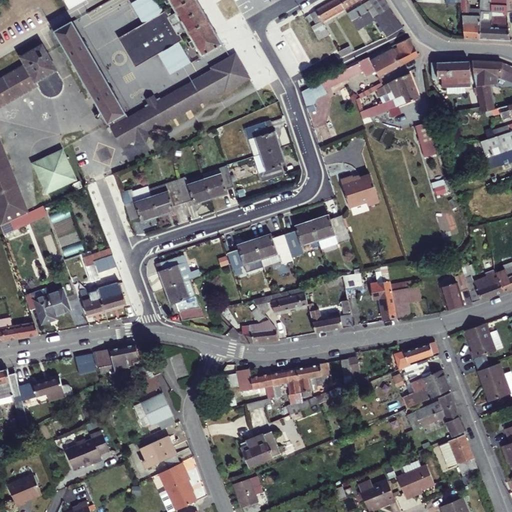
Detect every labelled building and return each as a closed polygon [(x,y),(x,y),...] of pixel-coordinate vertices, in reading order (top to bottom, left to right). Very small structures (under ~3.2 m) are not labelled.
[(165,18),(154,0),(139,0),(130,6),(141,26),(117,40),(125,53),(130,51),(125,41),(165,18)] [(194,0),(167,0),(164,2),(166,6),(171,3),(177,12),(195,1),(194,0)] [(311,25),(319,40),(328,35),(332,31),(323,16),(339,6),(335,0),(331,0),(312,11),(318,21),(311,25)] [(360,0),(358,1),(363,9),(378,0),(360,0)] [(363,10),(367,15),(385,5),(381,0),(378,0),(363,9),(363,10)] [(458,0),(458,11),(468,12),(468,4),(468,0),(458,0)] [(483,0),(485,11),(498,11),(497,9),(497,4),(496,0),(483,0)] [(195,1),(177,12),(177,14),(169,18),(168,17),(165,19),(170,28),(201,10),(195,1)] [(476,4),(468,4),(468,12),(469,38),(484,39),(484,15),(476,15),(476,4)] [(385,5),(367,15),(350,25),(351,28),(369,19),(372,24),(369,25),(372,30),(374,28),(378,36),(396,26),(385,5)] [(484,15),(484,39),(511,40),(511,28),(510,9),(497,9),(498,11),(485,11),(484,15)] [(187,29),(189,33),(208,22),(201,10),(170,28),(176,38),(179,36),(178,35),(187,29)] [(346,19),(350,25),(367,15),(363,10),(346,19)] [(165,19),(165,18),(125,41),(130,51),(170,28),(165,19)] [(192,49),(197,46),(216,36),(208,22),(189,33),(193,40),(189,43),(192,49)] [(69,25),(52,35),(80,80),(97,70),(69,25)] [(170,28),(130,51),(136,61),(176,38),(170,28)] [(197,46),(202,56),(222,45),(216,36),(197,46)] [(130,51),(125,53),(133,67),(157,53),(169,74),(190,62),(176,38),(136,61),(130,51)] [(408,38),(394,45),(395,48),(391,51),(399,66),(418,57),(413,46),(408,38)] [(335,50),(338,56),(351,50),(349,44),(335,50)] [(0,223),(1,224),(4,235),(48,215),(44,205),(29,212),(0,153),(0,109),(34,90),(36,95),(39,98),(42,99),(45,99),(52,98),(55,96),(57,93),(58,90),(58,88),(58,85),(57,83),(38,49),(25,57),(30,65),(23,69),(0,81),(0,223)] [(332,75),(335,80),(362,67),(366,74),(373,70),(377,77),(399,66),(391,51),(388,52),(387,51),(368,61),(367,58),(345,68),(332,75)] [(118,137),(134,141),(148,145),(152,131),(154,126),(165,120),(166,123),(206,101),(251,76),(250,74),(237,53),(213,67),(214,69),(195,80),(197,84),(185,90),(183,86),(164,97),(163,96),(159,98),(158,96),(150,101),(151,103),(147,105),(148,106),(127,118),(125,114),(108,124),(107,124),(115,139),(118,137)] [(18,60),(23,69),(30,65),(25,57),(18,60)] [(465,61),(427,62),(429,77),(438,76),(438,84),(466,83),(465,61)] [(468,61),(477,95),(481,108),(481,110),(489,108),(483,83),(491,83),(489,74),(495,75),(511,78),(511,69),(511,65),(510,64),(496,63),(468,61)] [(125,114),(97,70),(80,80),(108,124),(125,114)] [(384,88),(387,96),(398,92),(402,102),(414,97),(404,72),(377,85),(379,90),(384,88)] [(335,80),(332,75),(301,90),(307,107),(313,104),(317,92),(325,88),(323,86),(335,80)] [(183,86),(185,90),(197,84),(195,80),(183,86)] [(398,92),(387,96),(384,97),(389,107),(402,102),(398,92)] [(461,101),(466,112),(475,110),(481,108),(477,95),(475,96),(475,98),(461,101)] [(357,120),(389,107),(384,97),(383,98),(354,111),(357,120)] [(511,99),(502,103),(489,108),(481,110),(484,121),(511,112),(511,99)] [(438,136),(433,117),(416,122),(424,153),(440,148),(437,136),(438,136)] [(265,118),(243,126),(251,152),(278,143),(273,128),(268,129),(265,118)] [(152,131),(166,123),(165,120),(154,126),(152,131)] [(323,144),(333,140),(326,122),(316,126),(323,144)] [(389,146),(396,134),(387,129),(380,141),(389,146)] [(134,141),(118,137),(115,139),(120,149),(134,141)] [(278,143),(251,152),(260,179),(283,172),(280,162),(284,161),(278,143)] [(34,162),(48,192),(76,179),(63,149),(34,162)] [(204,174),(205,178),(212,198),(229,193),(228,188),(234,186),(227,166),(204,174)] [(352,170),(341,174),(351,202),(367,196),(368,199),(381,195),(371,168),(353,174),(352,170)] [(187,178),(180,181),(187,202),(194,200),(195,204),(212,198),(205,178),(189,184),(187,178)] [(187,202),(180,181),(151,191),(160,216),(178,210),(177,206),(187,202)] [(160,216),(151,191),(150,187),(134,192),(133,189),(126,192),(136,221),(144,218),(145,222),(160,216)] [(312,215),(319,235),(336,229),(338,234),(350,229),(342,208),(330,213),(328,209),(312,215)] [(285,229),(293,252),(306,247),(304,241),(319,235),(312,215),(297,221),(298,224),(285,229)] [(272,229),(256,236),(263,256),(265,262),(293,252),(285,229),(273,233),(272,229)] [(228,249),(234,266),(263,256),(256,236),(239,241),(240,245),(228,249)] [(114,248),(91,257),(100,279),(102,282),(106,281),(102,272),(120,264),(114,248)] [(159,262),(167,286),(194,276),(204,273),(202,268),(194,271),(187,253),(159,262)] [(220,266),(229,263),(227,255),(218,258),(220,266)] [(511,264),(496,271),(502,289),(511,285),(511,264)] [(502,289),(496,271),(495,268),(483,272),(487,284),(491,293),(502,289)] [(347,274),(350,288),(364,285),(362,271),(347,274)] [(467,276),(466,271),(459,273),(460,279),(444,282),(449,305),(465,301),(462,285),(469,283),(467,276)] [(474,275),(467,276),(469,283),(472,297),(477,296),(478,298),(491,293),(487,284),(481,285),(479,277),(475,278),(474,275)] [(194,276),(167,286),(173,303),(181,301),(183,306),(203,301),(194,276)] [(393,291),(391,280),(385,280),(386,288),(380,288),(384,322),(396,319),(393,291)] [(123,281),(103,287),(104,288),(110,308),(130,303),(123,281)] [(34,290),(27,293),(33,310),(41,307),(46,321),(73,311),(64,287),(37,297),(34,290)] [(93,312),(110,308),(104,288),(86,293),(93,312)] [(418,288),(393,291),(396,319),(409,316),(408,302),(420,301),(418,288)] [(276,312),(310,304),(306,289),(284,294),(283,294),(256,300),(266,312),(272,311),(270,303),(274,302),(276,312)] [(203,301),(183,306),(186,314),(205,307),(203,301)] [(310,304),(318,334),(358,327),(354,310),(320,316),(318,307),(315,308),(314,303),(310,304)] [(0,319),(0,343),(19,340),(15,323),(13,323),(12,317),(0,319)] [(15,323),(19,340),(43,336),(37,321),(15,323)] [(269,327),(243,331),(258,344),(280,342),(273,321),(268,322),(269,327)] [(484,326),(463,333),(470,353),(468,354),(471,362),(495,353),(491,345),(498,342),(494,334),(488,336),(484,326)] [(437,351),(434,343),(433,341),(398,352),(401,362),(437,351)] [(501,351),(498,342),(491,345),(495,353),(501,351)] [(135,364),(131,348),(125,348),(93,357),(97,376),(110,373),(111,375),(116,373),(116,371),(131,367),(131,365),(135,364)] [(413,405),(450,389),(442,369),(432,373),(426,358),(406,365),(414,381),(422,377),(426,387),(409,394),(413,405)] [(356,359),(348,361),(352,376),(353,380),(361,378),(356,359)] [(346,378),(352,376),(348,361),(342,363),(346,378)] [(301,398),(312,396),(309,380),(317,378),(319,387),(328,385),(327,376),(329,376),(327,364),(295,370),(300,398),(301,398)] [(499,366),(477,374),(483,391),(485,391),(490,404),(510,397),(499,366)] [(137,376),(145,396),(158,390),(149,370),(137,376)] [(270,375),(274,398),(282,396),(280,385),(286,384),(290,404),(302,402),(301,398),(300,398),(295,370),(270,375)] [(274,398),(270,375),(249,379),(248,371),(233,374),(234,376),(236,389),(237,396),(268,390),(269,399),(274,398)] [(0,372),(0,401),(11,398),(19,438),(28,436),(22,407),(18,389),(15,374),(6,377),(5,372),(0,372)] [(236,389),(234,376),(220,379),(223,391),(236,389)] [(55,381),(18,389),(22,407),(30,405),(29,401),(37,399),(39,406),(61,401),(68,398),(65,385),(56,387),(55,381)] [(304,409),(332,396),(330,391),(302,404),(304,409)] [(421,406),(425,415),(454,404),(450,393),(438,397),(440,404),(431,408),(430,406),(429,406),(428,404),(421,406)] [(161,395),(136,407),(146,429),(150,427),(151,429),(157,426),(160,432),(175,426),(161,395)] [(251,427),(268,424),(264,399),(248,402),(251,427)] [(304,409),(302,404),(296,406),(295,404),(280,410),(282,418),(304,409)] [(419,419),(422,426),(444,418),(451,437),(464,432),(454,404),(425,415),(425,417),(419,419)] [(408,424),(411,431),(422,426),(419,419),(408,424)] [(76,448),(64,453),(71,471),(87,464),(88,467),(101,462),(100,459),(110,455),(100,432),(90,436),(91,439),(75,446),(76,448)] [(237,447),(246,468),(278,455),(269,433),(237,447)] [(463,476),(479,469),(465,435),(442,444),(452,469),(459,466),(463,476)] [(168,438),(138,453),(146,470),(165,462),(169,471),(181,465),(168,438)] [(511,463),(505,447),(501,449),(507,465),(511,463)] [(143,472),(146,470),(138,453),(135,454),(143,472)] [(190,482),(182,465),(169,471),(159,475),(167,492),(168,495),(161,499),(166,511),(179,511),(196,504),(187,484),(190,482)] [(397,477),(404,495),(434,483),(426,465),(397,477)] [(31,477),(5,488),(15,511),(23,507),(21,504),(39,496),(31,477)] [(234,489),(241,505),(255,499),(262,495),(255,479),(234,489)] [(379,508),(395,501),(386,479),(371,486),(368,480),(356,485),(367,510),(378,505),(379,508)] [(342,488),(334,491),(339,502),(347,499),(342,488)] [(466,511),(460,496),(439,506),(441,511),(466,511)] [(257,504),(255,499),(241,505),(243,511),(257,504)]
